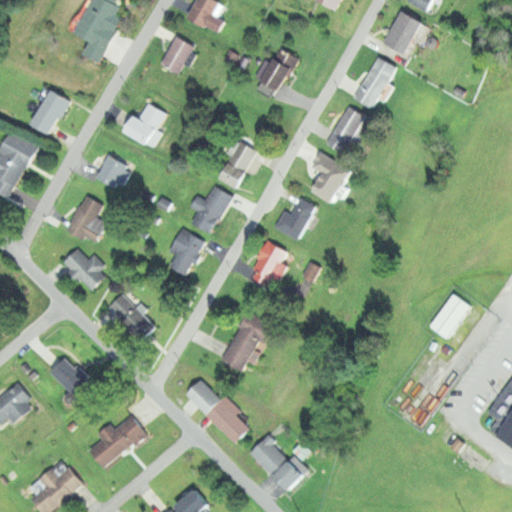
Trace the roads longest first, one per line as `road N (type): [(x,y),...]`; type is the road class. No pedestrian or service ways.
road 1 (residential): [(153,391),(378,0)]
road 2 (residential): [(273,511),(0,239)]
road 3 (residential): [(17,256),(165,0)]
road 4 (residential): [(195,434),(102,511)]
